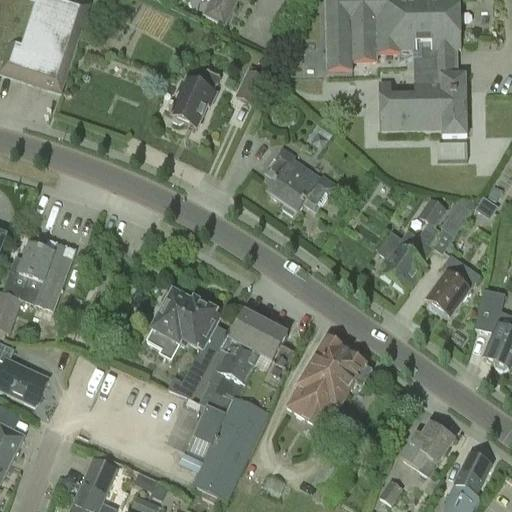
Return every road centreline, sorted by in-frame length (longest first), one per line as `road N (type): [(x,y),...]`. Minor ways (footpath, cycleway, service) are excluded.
road 1 (tertiary): [(511,437),(182,208),(0,140)]
road 2 (residential): [(28,511),(90,383)]
